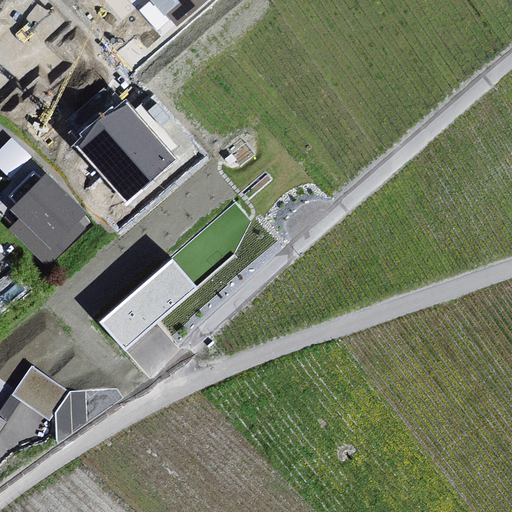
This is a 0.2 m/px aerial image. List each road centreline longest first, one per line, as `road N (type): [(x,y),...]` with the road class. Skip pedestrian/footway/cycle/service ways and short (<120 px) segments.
road 1 (unclassified): [(511,61),(277,266),(161,380),(160,397)]
road 2 (unclassified): [(160,397),(511,268)]
road 3 (unclassified): [(0,501),(58,455),(160,397)]
